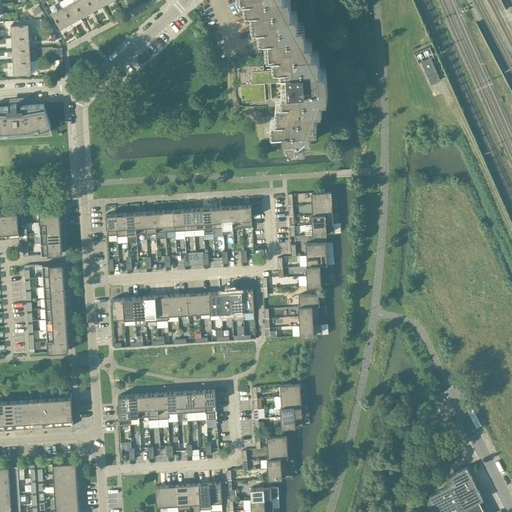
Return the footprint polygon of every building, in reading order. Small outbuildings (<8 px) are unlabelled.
[(86,0),(75,0),(74,1),(82,16),(92,11),(86,0)] [(100,0),(86,0),(92,11),(103,5),(100,0)] [(244,0),(245,4),(251,4),(252,21),(259,21),(259,32),(265,32),(267,49),(273,49),(274,61),(280,60),(280,69),(264,71),(263,65),(245,66),(246,83),(240,84),(242,102),(266,100),(265,99),(271,99),(271,88),(270,82),(287,81),(288,90),(282,91),(283,102),(276,102),(277,120),(271,120),(272,129),(282,128),(282,139),(278,139),(278,147),(289,147),(289,146),(289,145),(305,144),(304,134),(310,134),(310,122),(316,122),(315,105),(321,104),(320,93),(326,92),(325,78),(319,78),(318,53),(311,54),(311,42),(304,42),(303,25),(297,25),(296,14),(290,14),(289,0),(244,0)] [(74,1),(62,7),(71,23),(82,16),(74,1)] [(62,7),(51,13),(60,28),(71,23),(62,7)] [(11,25),(11,37),(29,36),(28,24),(11,25)] [(29,36),(11,37),(12,50),(29,49),(29,36)] [(29,49),(12,50),(13,62),(30,61),(29,49)] [(440,80),(431,58),(430,57),(421,61),(431,84),(440,80)] [(31,61),(32,72),(39,71),(37,60),(31,61)] [(30,61),(13,62),(14,75),(31,73),(30,61)] [(0,134),(47,131),(52,130),(51,125),(44,104),(21,106),(22,100),(16,99),(16,102),(11,104),(11,112),(10,112),(10,113),(7,113),(8,106),(0,106),(0,134)] [(331,191),(311,193),(311,204),(331,203),(331,191)] [(332,213),(331,203),(311,204),(312,214),(312,215),(325,214),(332,213)] [(250,204),(240,205),(241,222),(242,226),(252,226),(252,221),(250,204)] [(241,222),(240,205),(231,206),(232,222),(232,227),(242,226),(241,222)] [(222,223),(221,206),(212,207),(213,224),(213,228),(223,228),(222,223)] [(232,222),(231,206),(221,206),(222,223),(223,228),(232,227),(232,222)] [(213,224),(212,207),(202,208),(203,224),(203,229),(213,228),(213,224)] [(193,225),(192,208),(183,209),(184,225),(184,230),(194,230),(193,225)] [(203,224),(202,208),(192,208),(193,225),(194,230),(203,229),(203,224)] [(60,220),(59,209),(38,210),(39,222),(46,221),(60,220)] [(184,225),(183,209),(173,210),(174,226),(175,231),(184,230),(184,225)] [(165,227),(164,210),(154,211),(155,227),(155,232),(165,232),(165,227)] [(174,226),(173,210),(164,210),(165,227),(165,232),(175,231),(174,226)] [(145,228),(144,211),(135,212),(136,229),(136,233),(146,233),(145,228)] [(155,227),(154,211),(144,211),(145,228),(146,233),(155,232),(155,227)] [(19,232),(18,221),(17,212),(5,212),(5,222),(6,232),(19,232)] [(136,229),(135,212),(125,213),(126,229),(127,234),(136,233),(136,229)] [(117,230),(116,213),(106,214),(107,230),(107,235),(117,235),(117,230)] [(126,229),(125,213),(116,213),(117,230),(117,235),(127,234),(126,229)] [(333,223),(332,213),(325,214),(312,215),(312,214),(311,214),(312,224),(326,223),(333,223)] [(60,231),(60,220),(46,221),(39,222),(40,232),(47,232),(60,231)] [(334,233),(333,223),(326,223),(312,224),(312,234),(334,233)] [(61,242),(60,231),(47,232),(40,232),(40,243),(48,243),(61,242)] [(62,253),(61,242),(48,243),(40,243),(41,255),(48,254),(62,253)] [(325,242),(305,244),(306,255),(326,254),(325,242)] [(327,264),(326,254),(306,255),(307,265),(307,266),(320,265),(327,264)] [(63,274),(62,263),(49,264),(42,264),(43,276),(50,275),(63,274)] [(327,274),(327,264),(320,265),(307,266),(307,265),(305,265),(306,275),(320,274),(327,274)] [(64,285),(63,274),(50,275),(43,276),(43,287),(50,286),(64,285)] [(328,284),(327,274),(320,274),(306,275),(307,285),(321,284),(328,284)] [(64,296),(64,285),(50,286),(43,287),(44,297),(51,297),(64,296)] [(252,289),(241,290),(242,310),(242,313),(254,312),(252,289)] [(242,310),(241,290),(230,291),(232,311),(242,310)] [(232,311),(230,291),(220,292),(221,312),(232,311)] [(210,312),(209,292),(198,293),(199,313),(210,312)] [(221,312),(220,292),(209,292),(210,312),(221,312)] [(199,313),(198,293),(187,294),(189,314),(199,313)] [(298,295),(299,305),(299,306),(319,305),(318,293),(298,295)] [(178,315),(176,294),(166,295),(167,315),(178,315)] [(189,314),(187,294),(176,294),(178,315),(189,314)] [(167,315),(166,295),(155,296),(156,321),(168,320),(167,315)] [(65,307),(64,296),(51,297),(44,297),(45,308),(52,308),(65,307)] [(156,321),(155,296),(144,297),(145,317),(145,322),(156,321)] [(135,317),(133,297),(122,298),(124,318),(135,317)] [(145,317),(144,297),(133,297),(135,317),(145,317)] [(124,318),(122,298),(111,299),(113,319),(124,318)] [(320,314),(319,305),(299,306),(299,305),(298,306),(298,316),(312,315),(320,314)] [(66,318),(65,307),(52,308),(45,308),(45,319),(52,318),(66,318)] [(320,324),(320,314),(312,315),(298,316),(299,325),(313,324),(320,324)] [(67,328),(66,318),(52,318),(45,319),(46,330),(53,329),(67,328)] [(321,334),(320,324),(313,324),(299,325),(300,335),(321,334)] [(67,339),(67,328),(53,329),(46,330),(47,340),(54,340),(67,339)] [(68,351),(67,339),(54,340),(47,340),(47,352),(68,351)] [(300,383),(280,385),(280,396),(300,395),(300,383)] [(214,389),(204,390),(205,401),(206,411),(216,410),(215,400),(214,389)] [(195,401),(195,390),(185,391),(186,402),(186,412),(196,412),(195,401)] [(205,401),(204,390),(195,390),(195,401),(196,412),(206,411),(205,401)] [(186,402),(185,391),(175,392),(176,403),(177,413),(186,412),(186,402)] [(167,403),(166,392),(156,393),(157,404),(158,414),(157,414),(158,419),(168,418),(168,414),(167,414),(167,403)] [(176,403),(175,392),(166,392),(167,403),(167,414),(168,414),(177,413),(176,403)] [(147,405),(147,393),(137,394),(138,405),(139,415),(148,415),(147,405)] [(157,404),(156,393),(147,393),(147,405),(148,415),(157,414),(158,414),(157,404)] [(138,405),(137,394),(128,395),(129,416),(139,415),(138,405)] [(129,416),(128,395),(118,395),(119,417),(129,416)] [(301,406),(300,395),(280,396),(281,406),(281,407),(301,406)] [(72,416),(71,398),(60,399),(61,417),(62,426),(73,425),(72,419),(72,416)] [(61,417),(60,399),(50,400),(52,417),(52,427),(62,426),(61,417)] [(42,418),(41,400),(31,401),(32,418),(33,428),(43,427),(42,418)] [(52,417),(50,400),(41,400),(42,418),(43,427),(52,427),(52,417)] [(32,418),(31,401),(22,402),(23,419),(23,429),(33,428),(32,418)] [(13,420),(12,402),(3,403),(4,420),(4,430),(14,429),(13,420)] [(23,419),(22,402),(12,402),(13,420),(14,429),(23,429),(23,419)] [(302,415),(301,406),(281,407),(281,406),(280,406),(280,417),(295,416),(302,415)] [(302,425),(302,415),(295,416),(280,417),(281,427),(296,426),(302,425)] [(286,435),(266,436),(267,448),(287,446),(286,435)] [(288,457),(287,446),(267,448),(268,458),(281,458),(288,457)] [(288,467),(288,457),(281,458),(268,458),(266,458),(267,468),(281,467),(288,467)] [(76,472),(75,462),(52,464),(53,474),(76,472)] [(0,480),(18,479),(17,466),(0,466),(0,480)] [(429,495),(425,508),(426,511),(457,511),(479,501),(483,499),(482,497),(470,474),(466,466),(449,475),(453,483),(429,495)] [(289,477),(288,467),(281,467),(267,468),(268,478),(282,477),(289,477)] [(77,482),(76,472),(53,474),(53,483),(77,482)] [(0,493),(19,492),(18,479),(0,480),(0,493)] [(77,491),(77,482),(53,483),(54,493),(77,491)] [(220,482),(209,483),(210,503),(222,502),(220,482)] [(200,503),(198,483),(188,484),(189,504),(200,503)] [(210,503),(209,483),(198,483),(200,503),(210,503)] [(189,504),(188,484),(177,485),(178,505),(177,505),(178,510),(190,509),(189,504)] [(167,505),(166,485),(155,486),(156,506),(167,505)] [(178,505),(177,485),(166,485),(167,505),(177,505),(178,505)] [(251,488),(251,499),(265,499),(271,498),(271,487),(264,487),(251,488)] [(78,501),(77,491),(54,493),(55,503),(78,501)] [(0,506),(20,505),(19,492),(0,493),(0,506)] [(272,508),(271,498),(265,499),(251,499),(250,499),(251,509),(265,508),(272,508)] [(57,511),(78,511),(78,501),(55,503),(55,511),(57,511)] [(479,501),(457,511),(484,511),(483,510),(488,508),(485,504),(481,506),(479,501)]
